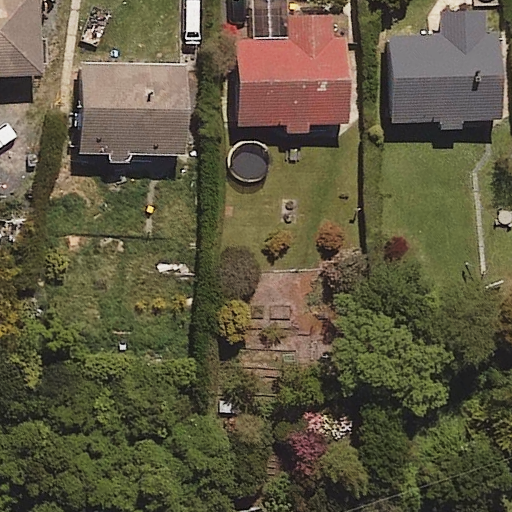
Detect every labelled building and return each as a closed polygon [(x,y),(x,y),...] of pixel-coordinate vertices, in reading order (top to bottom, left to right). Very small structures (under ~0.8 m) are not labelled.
[(30,0),(0,0),(0,77),(32,77),(30,0)] [(337,126),(339,12),(287,12),(286,0),(250,0),(250,41),(231,41),(230,125),(276,126),(276,135),(300,136),(300,126),(337,126)] [(381,40),(383,124),(433,123),(433,131),(454,130),(454,122),(492,121),(490,13),(434,15),(435,39),(381,40)] [(72,69),(74,158),(103,157),(103,166),(123,166),(122,157),(177,156),(175,67),(72,69)] [(271,163),(265,144),(254,138),(238,140),(229,147),(225,163),(229,174),(238,182),(258,182),(267,174),(271,163)]
